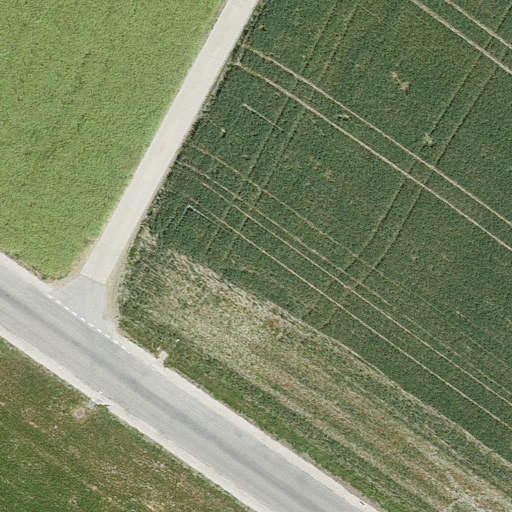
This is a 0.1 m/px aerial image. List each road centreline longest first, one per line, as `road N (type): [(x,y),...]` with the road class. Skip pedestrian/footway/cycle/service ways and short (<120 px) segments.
road 1 (track): [(244,0),(58,347)]
road 2 (tertiary): [(296,511),(0,306)]
